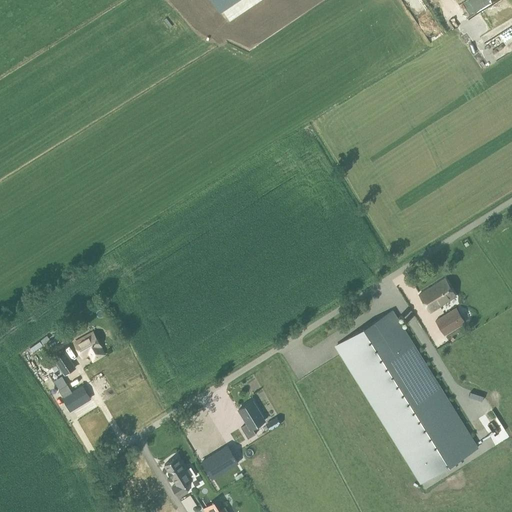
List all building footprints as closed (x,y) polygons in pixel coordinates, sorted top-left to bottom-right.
[(511,0),(501,0),(465,19),(474,36),(511,14),(511,0)] [(426,41),(437,36),(432,24),(421,29),(426,41)] [(482,43),(491,61),(511,50),(511,38),(507,30),(482,43)] [(430,313),(456,297),(444,279),(419,295),(430,313)] [(456,308),(435,321),(445,335),(460,326),(466,322),(456,308)] [(477,447),(416,350),(392,311),(335,346),(420,482),(477,447)] [(51,355),(69,343),(62,333),(44,344),(51,355)] [(90,354),(94,361),(105,355),(93,333),(75,343),(83,358),(90,354)] [(65,375),(75,368),(64,351),(53,358),(65,375)] [(68,380),(59,384),(71,405),(90,395),(83,382),(73,387),(68,380)] [(256,434),(253,429),(265,421),(253,401),(238,410),(247,424),(241,427),(248,439),(256,434)] [(228,446),(202,461),(212,478),(238,463),(228,446)] [(177,457),(164,464),(169,472),(168,472),(168,473),(169,472),(171,476),(170,476),(171,477),(172,476),(176,484),(172,487),(178,497),(188,492),(187,490),(184,485),(193,480),(192,478),(196,475),(191,466),(187,469),(185,467),(184,468),(177,457)] [(211,503),(203,508),(205,511),(228,511),(225,506),(219,509),(218,507),(214,501),(211,503)]
